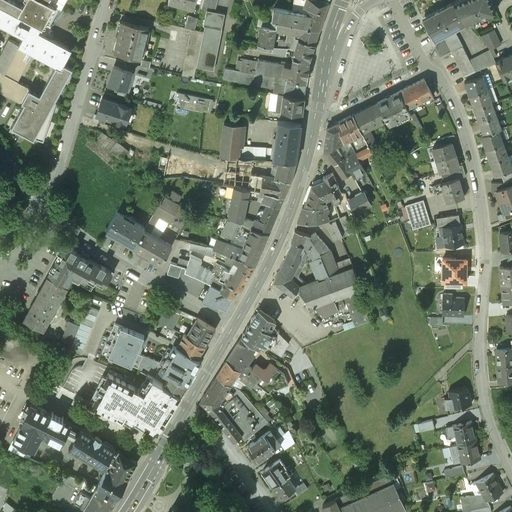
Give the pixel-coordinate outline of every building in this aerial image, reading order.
[(63,63),(71,48),(51,37),(53,34),(51,24),(50,24),(58,8),(43,0),(25,0),(23,5),(13,0),(0,0),(0,22),(23,36),(19,44),(18,45),(33,53),(55,65),(58,60),(63,63)] [(43,0),(58,8),(61,9),(65,0),(43,0)] [(203,0),(201,8),(215,11),(217,0),(203,0)] [(303,7),(305,0),(293,0),(291,12),(306,14),(308,8),(303,7)] [(325,13),(328,2),(320,0),(305,0),(303,7),(308,8),(325,13)] [(489,0),(457,0),(453,2),(464,23),(467,24),(469,23),(471,24),(473,24),(472,22),(487,15),(488,17),(490,16),(491,13),(495,12),(489,0)] [(453,2),(422,18),(433,39),(443,34),(453,29),(464,23),(453,2)] [(291,12),(273,8),(271,20),(319,30),(325,13),(308,8),(306,14),(291,12)] [(224,13),(207,10),(203,26),(205,26),(197,66),(213,69),(222,29),(221,29),(224,13)] [(188,16),(185,27),(195,29),(198,18),(188,16)] [(315,43),(319,30),(271,20),(259,18),(257,25),(261,25),(257,43),(273,47),(276,30),(295,34),(300,34),(298,39),(315,43)] [(244,19),(241,19),(238,30),(243,32),(246,22),(243,22),(244,19)] [(148,28),(122,21),(114,53),(140,59),(148,28)] [(181,75),(194,78),(204,31),(191,29),(181,75)] [(453,29),(443,34),(452,51),(462,46),(455,30),(454,31),(453,29)] [(488,47),(489,49),(500,44),(493,30),(480,36),(488,47)] [(309,60),(315,43),(298,39),(294,38),(289,47),(295,50),(293,57),(309,60)] [(9,39),(0,54),(0,70),(18,80),(29,61),(33,53),(18,45),(19,44),(9,39)] [(465,51),(462,46),(452,51),(454,57),(465,51)] [(472,66),(475,71),(479,69),(496,63),(493,58),(490,50),(469,60),(470,61),(472,66)] [(467,56),(465,51),(454,57),(457,61),(467,56)] [(469,60),(467,56),(457,61),(459,66),(470,61),(469,60)] [(511,69),(506,56),(495,61),(503,80),(511,75),(511,69)] [(304,97),(309,60),(293,57),(292,65),(258,60),(258,61),(255,73),(241,71),(225,68),(223,79),(273,88),(273,93),(278,94),(304,97)] [(255,73),(258,61),(243,59),(241,71),(255,73)] [(23,103),(8,131),(19,134),(21,132),(24,133),(23,135),(43,141),(56,103),(54,102),(72,67),(63,63),(58,60),(55,65),(40,94),(30,89),(29,86),(18,80),(0,70),(0,92),(19,103),(21,102),(23,103)] [(470,61),(459,66),(462,71),(472,66),(470,61)] [(140,65),(139,65),(137,64),(132,72),(131,75),(138,74),(150,78),(153,68),(148,67),(140,65)] [(132,72),(115,66),(109,85),(119,88),(119,91),(128,94),(132,81),(129,80),(131,75),(132,72)] [(472,66),(462,71),(464,76),(475,71),(472,66)] [(475,71),(464,76),(466,81),(482,76),(479,69),(475,71)] [(488,73),(482,76),(486,89),(493,87),(488,73)] [(482,76),(466,81),(465,82),(470,95),(486,89),(482,76)] [(423,78),(399,91),(407,108),(432,96),(423,78)] [(491,102),(486,89),(470,95),(474,108),(491,102)] [(211,100),(166,90),(163,103),(202,111),(203,110),(209,111),(211,100)] [(399,91),(377,102),(386,118),(389,125),(410,114),(407,108),(399,91)] [(302,114),(304,97),(278,94),(276,111),(302,114)] [(131,107),(102,98),(96,114),(96,115),(106,118),(113,121),(113,122),(124,125),(124,124),(125,125),(131,107)] [(377,102),(354,116),(362,133),(368,129),(386,118),(377,102)] [(496,116),(491,102),(474,108),(479,122),(496,116)] [(106,118),(96,115),(96,114),(94,114),(92,120),(104,124),(106,118)] [(354,116),(337,123),(344,141),(356,137),(359,145),(355,147),(360,157),(371,152),(362,133),(354,116)] [(501,129),(496,116),(479,122),(484,134),(484,135),(498,130),(501,129)] [(295,162),(301,124),(278,121),(275,138),(273,138),(270,160),(279,160),(284,161),(295,162)] [(239,146),(241,125),(224,123),(220,156),(228,156),(252,158),(265,159),(266,148),(239,146)] [(344,141),(337,123),(327,127),(323,151),(335,143),(336,144),(344,141)] [(111,136),(109,139),(96,129),(85,144),(114,166),(128,149),(111,136)] [(362,133),(371,152),(372,154),(378,151),(368,129),(362,133)] [(498,130),(484,135),(484,134),(481,135),(486,149),(503,143),(498,130)] [(450,142),(455,141),(453,135),(442,138),(443,144),(450,142)] [(436,160),(454,154),(450,142),(443,144),(432,147),(436,160)] [(335,143),(323,151),(332,163),(343,157),(342,155),(336,144),(335,143)] [(507,156),(503,143),(486,149),(490,162),(507,156)] [(354,150),(342,155),(343,157),(351,172),(353,177),(365,171),(354,150)] [(458,166),(454,154),(436,160),(440,172),(451,169),(458,166)] [(234,187),(249,190),(264,193),(267,193),(270,178),(251,173),(252,158),(228,156),(226,170),(226,171),(223,185),(227,186),(234,187)] [(510,165),(507,156),(490,162),(495,175),(500,173),(511,169),(510,165)] [(158,168),(165,170),(167,158),(161,157),(158,168)] [(351,172),(343,157),(332,163),(342,177),(351,172)] [(184,177),(190,178),(194,164),(167,158),(165,170),(163,179),(184,177)] [(284,161),(279,160),(274,179),(279,180),(284,161)] [(290,182),(295,162),(284,161),(279,180),(290,182)] [(214,183),(217,169),(194,164),(190,178),(214,183)] [(458,166),(451,169),(453,174),(463,170),(462,165),(458,166)] [(223,185),(226,171),(217,169),(214,183),(223,185)] [(451,169),(440,172),(444,182),(458,178),(465,176),(463,170),(453,174),(451,169)] [(511,170),(511,169),(500,173),(503,182),(511,179),(511,170)] [(323,177),(324,180),(331,197),(333,202),(338,200),(337,195),(340,193),(332,173),(323,177)] [(284,196),(290,182),(279,180),(274,179),(270,178),(267,193),(284,196)] [(458,178),(444,182),(441,183),(432,186),(433,190),(433,191),(433,192),(433,193),(433,194),(434,194),(438,205),(464,197),(458,178)] [(490,191),(493,191),(511,184),(511,179),(503,182),(499,183),(491,182),(490,191)] [(311,185),(304,206),(324,206),(326,199),(331,197),(324,180),(311,185)] [(511,184),(493,191),(496,198),(498,197),(500,202),(511,196),(511,184)] [(234,187),(227,186),(225,196),(232,198),(234,187)] [(252,228),(254,221),(243,218),(249,190),(234,187),(232,198),(228,217),(241,221),(240,224),(251,228),(252,228)] [(358,194),(347,200),(349,207),(352,214),(369,205),(363,191),(361,192),(360,189),(357,191),(358,194)] [(167,198),(177,204),(181,197),(171,191),(167,198)] [(279,206),(284,196),(267,193),(264,193),(260,201),(266,202),(279,206)] [(161,200),(177,209),(174,215),(185,222),(191,212),(177,204),(167,198),(163,196),(161,200)] [(511,196),(500,202),(501,206),(499,207),(501,213),(502,214),(508,211),(511,210),(511,196)] [(423,199),(405,205),(412,229),(430,224),(423,199)] [(145,228),(144,229),(157,237),(168,218),(171,220),(174,215),(177,209),(161,200),(145,228)] [(276,213),(279,206),(266,202),(263,209),(276,213)] [(327,205),(324,206),(304,206),(302,206),(297,222),(324,219),(328,219),(328,214),(327,205)] [(268,232),(276,213),(263,209),(263,210),(261,209),(257,212),(256,217),(254,221),(252,228),(268,232)] [(133,246),(134,246),(144,229),(145,228),(117,211),(106,230),(133,246)] [(510,217),(508,211),(502,214),(501,213),(497,215),(499,221),(510,217)] [(328,214),(328,219),(328,221),(335,218),(339,217),(337,212),(328,214)] [(441,227),(460,224),(458,214),(436,217),(437,228),(441,227)] [(328,221),(328,219),(324,219),(333,239),(342,235),(335,218),(328,221)] [(231,241),(238,224),(227,220),(220,236),(231,241)] [(244,245),(251,228),(240,224),(238,224),(231,241),(244,245)] [(463,247),(462,243),(463,243),(460,224),(441,227),(443,235),(444,245),(454,244),(455,248),(463,247)] [(254,265),(268,232),(252,228),(251,228),(244,245),(241,251),(238,258),(254,265)] [(133,247),(161,263),(172,245),(157,237),(144,229),(134,246),(133,246),(133,247)] [(294,230),(290,241),(301,246),(307,249),(313,258),(310,259),(318,277),(319,280),(329,276),(317,247),(306,233),(294,230)] [(508,251),(511,250),(511,231),(499,233),(501,251),(508,251)] [(329,276),(338,272),(329,250),(315,232),(311,233),(310,235),(306,233),(317,247),(329,276)] [(444,245),(443,235),(435,237),(437,247),(444,245)] [(217,240),(214,248),(222,251),(238,258),(241,251),(234,246),(217,240)] [(289,248),(273,281),(282,287),(293,295),(299,290),(300,288),(301,287),(291,278),(300,258),(299,255),(297,254),(301,246),(290,241),(288,247),(289,248)] [(189,248),(219,258),(222,251),(214,248),(191,242),(189,248)] [(70,249),(64,246),(48,275),(67,286),(72,277),(91,288),(97,278),(106,283),(111,272),(106,269),(106,267),(101,264),(100,266),(76,252),(77,251),(71,247),(70,249)] [(241,289),(254,265),(238,258),(222,251),(219,258),(231,265),(229,269),(224,267),(223,270),(218,278),(224,281),(220,288),(220,289),(219,289),(233,296),(238,288),(241,289)] [(218,278),(223,270),(215,266),(213,271),(199,264),(201,260),(190,254),(188,261),(186,267),(184,271),(210,284),(220,289),(220,288),(224,281),(218,278)] [(186,267),(188,261),(179,258),(177,264),(186,267)] [(466,260),(455,260),(455,258),(442,258),(442,281),(444,281),(462,282),(466,282),(466,260)] [(500,285),(511,283),(511,264),(509,265),(498,267),(500,285)] [(300,288),(299,290),(313,305),(340,296),(361,288),(353,267),(338,272),(329,276),(319,280),(318,277),(316,276),(311,279),(310,284),(300,288)] [(49,318),(67,286),(48,275),(30,307),(49,318)] [(502,303),(511,301),(511,283),(500,285),(502,303)] [(226,309),(233,296),(219,289),(220,289),(210,284),(208,289),(203,299),(202,301),(218,309),(220,306),(226,309)] [(198,296),(203,299),(208,289),(203,287),(198,296)] [(451,295),(443,294),(442,314),(462,315),(463,298),(451,298),(451,295)] [(342,301),(340,296),(313,305),(323,316),(338,310),(335,303),(342,301)] [(348,328),(367,320),(360,300),(348,304),(355,324),(347,327),(348,328)] [(180,311),(166,305),(158,323),(172,329),(180,311)] [(88,306),(85,311),(96,316),(99,310),(88,306)] [(43,329),(49,318),(30,307),(24,318),(43,329)] [(241,336),(259,349),(265,353),(268,347),(281,355),(289,343),(282,339),(281,339),(282,336),(277,331),(274,331),(273,330),(272,330),(272,327),(276,321),(273,319),(258,308),(241,336)] [(85,311),(83,317),(94,321),(96,316),(85,311)] [(83,317),(81,322),(92,327),(94,321),(83,317)] [(187,335),(204,345),(214,328),(196,318),(187,335)] [(81,322),(78,328),(90,332),(92,327),(81,322)] [(131,365),(137,352),(138,349),(140,349),(143,343),(141,343),(144,335),(115,323),(102,352),(131,365)] [(78,328),(76,333),(87,338),(90,332),(78,328)] [(59,346),(69,350),(72,345),(74,339),(74,338),(64,333),(59,346)] [(74,338),(74,339),(85,343),(87,338),(76,333),(74,338)] [(198,357),(204,345),(187,335),(184,333),(177,345),(191,353),(198,357)] [(241,336),(237,342),(255,355),(259,349),(241,336)] [(74,339),(72,345),(83,349),(85,343),(74,339)] [(237,342),(226,359),(240,370),(249,377),(253,380),(260,386),(268,392),(272,387),(275,389),(288,384),(284,374),(274,366),(273,366),(272,366),(271,366),(270,366),(270,367),(268,369),(263,369),(259,366),(258,365),(257,365),(256,365),(255,366),(253,368),(248,364),(255,355),(237,342)] [(195,370),(198,365),(196,364),(199,358),(198,357),(191,353),(177,345),(173,343),(170,349),(169,350),(170,350),(163,364),(162,363),(159,369),(169,374),(187,384),(191,377),(192,378),(196,371),(195,370)] [(72,345),(69,350),(81,355),(83,349),(72,345)] [(495,351),(496,366),(511,364),(511,346),(511,347),(511,350),(495,351)] [(169,350),(170,349),(167,347),(160,361),(137,352),(131,365),(142,369),(146,362),(159,369),(162,363),(163,364),(170,350),(169,350)] [(92,403),(108,373),(107,373),(110,368),(86,358),(82,367),(76,367),(72,370),(62,387),(92,403)] [(226,359),(216,374),(231,384),(237,374),(240,370),(226,359)] [(511,364),(496,366),(498,382),(511,381),(511,380),(511,364)] [(240,370),(237,374),(250,384),(253,380),(249,377),(240,370)] [(181,394),(163,383),(147,375),(139,388),(108,373),(92,403),(116,415),(117,414),(133,424),(136,419),(140,421),(157,432),(164,420),(181,394)] [(187,384),(169,374),(163,383),(181,394),(187,384)] [(231,384),(216,374),(199,401),(212,413),(233,441),(240,435),(241,434),(224,411),(230,401),(236,396),(228,388),(231,384)] [(245,395),(231,384),(228,388),(236,396),(230,401),(224,411),(241,434),(240,435),(244,440),(267,421),(245,395)] [(468,394),(466,386),(448,390),(450,397),(452,407),(470,404),(469,394),(468,394)] [(272,397),(266,402),(269,406),(275,402),(272,397)] [(446,409),(452,407),(450,397),(444,398),(446,409)] [(51,412),(31,402),(12,438),(29,447),(34,449),(42,434),(60,443),(65,434),(67,430),(71,422),(63,418),(63,417),(52,411),(51,412)] [(433,419),(418,423),(421,435),(436,431),(433,419)] [(455,435),(457,444),(475,440),(471,421),(445,427),(447,437),(455,435)] [(115,448),(81,427),(76,435),(74,438),(68,447),(103,468),(104,465),(107,467),(96,485),(97,486),(116,497),(128,478),(127,478),(137,461),(118,450),(117,452),(114,450),(115,448)] [(280,445),(270,430),(247,446),(251,452),(249,454),(254,461),(256,461),(275,449),(274,448),(280,445)] [(29,447),(12,438),(7,449),(24,456),(29,447)] [(479,458),(475,440),(457,444),(462,462),(479,458)] [(287,476),(290,474),(280,459),(262,471),(272,486),(287,475),(287,476)] [(460,466),(440,470),(442,478),(462,473),(460,466)] [(501,491),(492,472),(475,481),(481,493),(485,500),(501,491)] [(97,486),(96,485),(82,480),(67,473),(62,482),(72,487),(73,486),(75,487),(76,485),(82,488),(93,493),(97,486)] [(287,476),(287,475),(272,486),(281,498),(293,490),(296,488),(287,476)] [(389,481),(387,475),(335,500),(339,509),(332,511),(395,511),(405,507),(393,482),(393,483),(392,480),(389,481)] [(428,482),(429,491),(436,490),(435,481),(428,482)] [(296,488),(293,490),(297,495),(307,488),(303,482),(296,488)] [(107,511),(116,497),(97,486),(93,493),(91,496),(81,490),(75,501),(92,511),(107,511)] [(471,509),(489,505),(485,500),(481,493),(460,496),(463,510),(471,509)]
